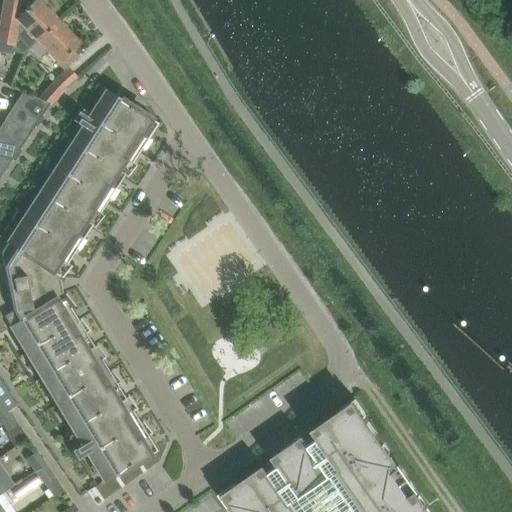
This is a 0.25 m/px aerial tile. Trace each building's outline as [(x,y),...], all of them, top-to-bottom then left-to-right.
[(16,17),(29,5),(21,4),(22,0),(3,0),(3,1),(0,15),(0,42),(15,44),(16,33),(19,36),(27,28),(16,17)] [(19,36),(30,46),(57,20),(38,0),(33,0),(29,5),(16,17),(27,28),(19,36)] [(57,20),(30,46),(30,47),(28,49),(38,60),(48,50),(64,67),(75,56),(70,50),(78,42),(57,20)] [(57,78),(40,98),(51,102),(64,87),(76,77),(68,68),(57,78)] [(0,331),(10,326),(10,325),(24,316),(54,298),(53,295),(49,274),(51,270),(58,275),(58,274),(61,276),(70,264),(64,260),(73,248),(77,251),(87,239),(81,235),(89,223),(94,225),(103,214),(97,210),(106,197),(110,199),(119,189),(114,185),(122,173),(126,175),(135,163),(131,160),(139,147),(143,149),(152,138),(147,135),(156,122),(104,87),(86,116),(78,111),(73,119),(80,124),(6,239),(0,235),(0,331)] [(14,104),(38,120),(51,102),(40,98),(23,91),(14,104)] [(6,118),(30,134),(38,120),(14,104),(5,117),(6,118)] [(0,126),(0,134),(20,148),(30,134),(6,118),(0,126)] [(0,155),(14,158),(20,148),(0,134),(0,155)] [(0,175),(11,159),(0,157),(0,175)] [(10,325),(10,326),(25,351),(76,320),(69,307),(73,305),(64,293),(61,294),(54,298),(24,316),(10,325)] [(76,320),(25,351),(41,378),(92,347),(84,333),(89,330),(80,318),(76,320)] [(97,344),(92,347),(41,378),(56,402),(107,371),(99,358),(105,355),(97,344)] [(107,371),(56,402),(71,428),(123,397),(115,384),(120,381),(111,369),(107,371)] [(0,416),(9,410),(8,409),(16,403),(1,382),(0,382),(0,416)] [(123,397),(71,428),(80,444),(68,452),(73,460),(86,453),(86,454),(138,423),(130,410),(135,407),(126,395),(123,397)] [(263,464),(219,494),(230,509),(232,508),(234,511),(432,511),(426,503),(418,492),(419,492),(401,466),(399,463),(398,464),(390,453),(390,452),(364,415),(365,414),(355,398),(316,427),(312,430),(318,438),(310,444),(303,435),(270,457),(277,466),(269,472),(263,464)] [(18,423),(9,410),(0,416),(0,421),(7,431),(5,432),(14,446),(27,437),(17,423),(18,423)] [(138,423),(86,454),(102,481),(154,450),(146,436),(151,432),(142,420),(138,423)] [(26,458),(35,471),(45,464),(36,451),(26,458)] [(63,488),(45,464),(35,471),(44,484),(45,483),(53,495),(63,488)] [(79,511),(73,503),(61,511),(79,511)]
